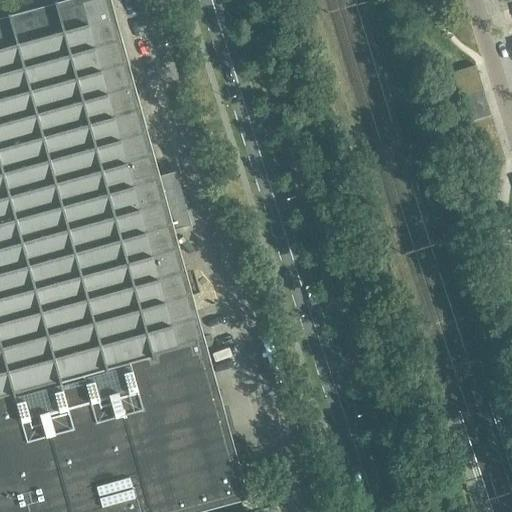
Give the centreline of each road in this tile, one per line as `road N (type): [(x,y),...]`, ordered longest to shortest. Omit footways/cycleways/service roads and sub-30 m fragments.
road 1 (primary): [(379,511),(213,0)]
road 2 (unclassified): [(142,0),(301,511)]
road 3 (residential): [(511,119),(474,0)]
